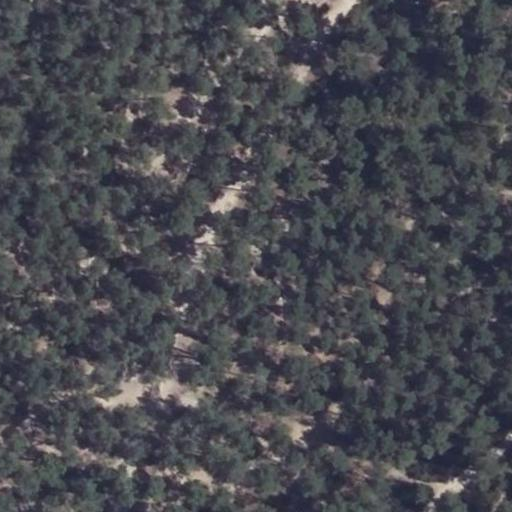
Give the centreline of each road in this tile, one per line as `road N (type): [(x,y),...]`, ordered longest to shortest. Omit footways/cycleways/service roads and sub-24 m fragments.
road 1 (track): [(351,0),(315,48),(198,260),(111,511)]
road 2 (track): [(290,511),(420,437),(511,331)]
